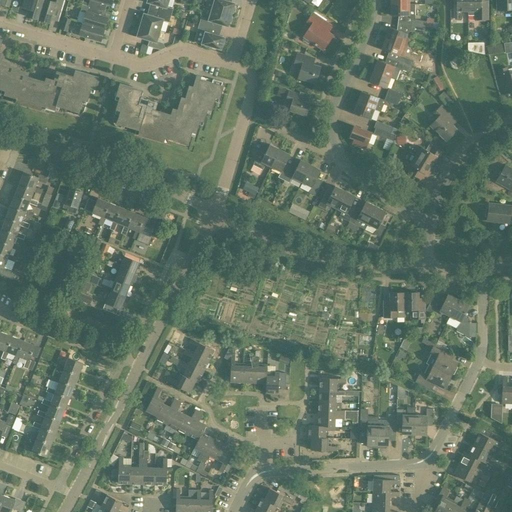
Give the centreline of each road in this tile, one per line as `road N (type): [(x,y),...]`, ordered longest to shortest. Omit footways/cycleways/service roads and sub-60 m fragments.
road 1 (tertiary): [(214,213),(333,262),(427,269)]
road 2 (tertiary): [(10,134),(129,173),(214,213)]
road 3 (residential): [(214,213),(253,82),(231,65)]
road 4 (residential): [(334,148),(332,114),(370,26),(372,0)]
road 5 (residential): [(266,471),(420,464)]
road 6 (residential): [(54,487),(121,359)]
road 7 (unclassified): [(74,495),(138,367)]
road 8 (residential): [(121,359),(172,255),(189,263)]
road 9 (residential): [(431,223),(459,162),(511,121)]
road 10 (residential): [(0,310),(121,359)]
road 11 (residential): [(112,58),(143,67),(183,51),(231,65)]
road 12 (residential): [(431,223),(358,175),(334,148)]
